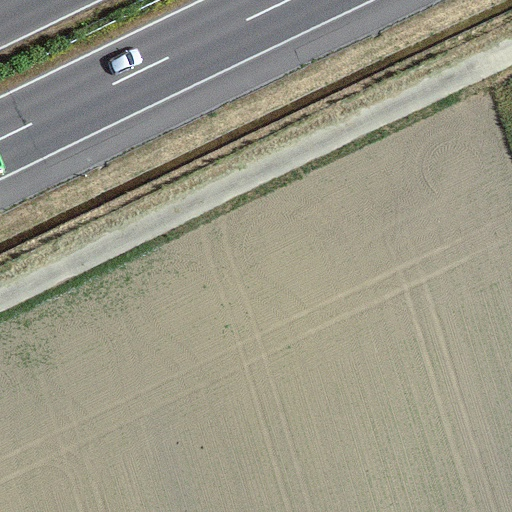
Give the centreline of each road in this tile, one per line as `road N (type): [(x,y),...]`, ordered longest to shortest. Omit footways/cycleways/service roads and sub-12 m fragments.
road 1 (track): [(511,50),(0,299)]
road 2 (motorway): [(0,139),(290,0)]
